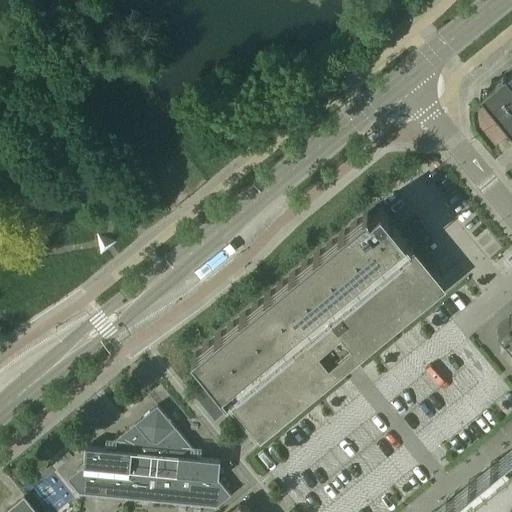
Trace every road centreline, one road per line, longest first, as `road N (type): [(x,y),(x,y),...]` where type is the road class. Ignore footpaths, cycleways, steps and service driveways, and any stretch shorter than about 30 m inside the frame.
road 1 (tertiary): [(0,410),(400,81)]
road 2 (residential): [(314,511),(278,470),(511,281)]
road 3 (residential): [(511,215),(400,81)]
road 4 (tertiary): [(400,81),(500,0)]
